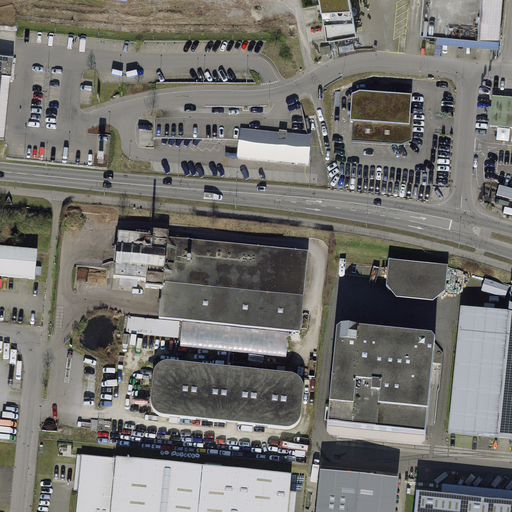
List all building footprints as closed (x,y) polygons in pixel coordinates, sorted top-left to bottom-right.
[(319,0),(326,41),(357,36),(350,0),(319,0)] [(423,0),(420,31),(437,33),(500,38),(503,0),(423,0)] [(500,38),(437,33),(436,43),(499,48),(500,38)] [(331,45),(320,47),(321,55),(332,53),(331,45)] [(0,95),(1,78),(11,79),(14,60),(0,58),(0,95)] [(411,118),(413,97),(360,93),(353,97),(351,122),(353,122),(352,144),(402,147),(412,143),(414,118),(411,118)] [(511,98),(493,97),(490,127),(511,129),(511,98)] [(312,136),(242,129),(239,158),(309,165),(312,136)] [(511,187),(501,185),(498,195),(511,198),(511,187)] [(302,334),(309,254),(118,234),(114,279),(146,283),(146,289),(163,291),(159,319),(290,333),(302,334)] [(38,251),(0,247),(0,277),(36,281),(38,251)] [(448,270),(389,264),(387,289),(396,302),(432,306),(446,296),(448,270)] [(511,316),(460,311),(447,435),(511,441),(511,316)] [(290,333),(159,319),(129,316),(127,333),(182,339),(181,347),(287,358),(290,333)] [(329,430),(429,441),(440,347),(436,343),(345,333),(340,337),(329,430)] [(295,382),(285,377),(166,364),(157,366),(151,375),(147,405),(151,414),(161,419),(286,431),(295,428),(299,419),(301,389),(295,382)] [(286,511),(290,474),(77,454),(71,511),(286,511)] [(318,469),(314,511),(394,511),(398,477),(318,469)] [(511,511),(511,499),(416,491),(413,511),(511,511)]
